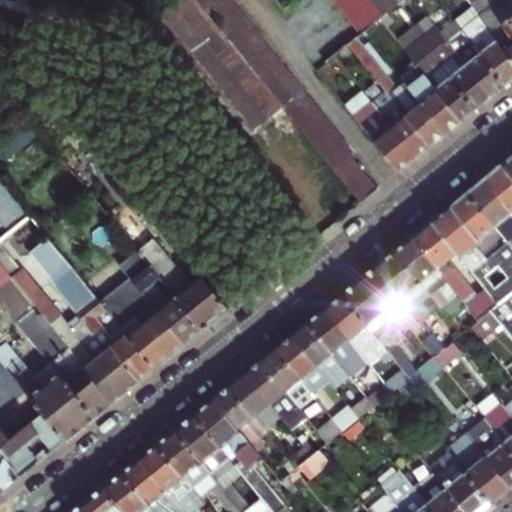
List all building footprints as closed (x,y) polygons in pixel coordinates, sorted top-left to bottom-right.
[(256,124),(285,101),(202,0),(171,0),(162,7),(256,124)] [(240,0),(202,0),(285,101),(289,107),(343,175),(362,160),(367,156),(240,0)] [(337,0),(349,15),(367,0),(337,0)] [(376,0),(367,0),(349,15),(361,30),(381,14),(385,11),(376,0)] [(376,0),(385,11),(398,0),(376,0)] [(478,0),(475,3),(482,12),(497,0),(478,0)] [(511,0),(497,0),(482,12),(483,14),(511,53),(511,0)] [(451,40),(427,11),(398,34),(439,85),(464,116),(479,104),(494,93),(451,40)] [(511,53),(483,14),(467,27),(509,79),(511,77),(511,53)] [(509,79),(467,27),(451,40),(494,93),(501,86),(509,79)] [(446,131),(464,116),(439,85),(425,95),(411,77),(402,85),(360,32),(350,40),(354,45),(389,87),(398,98),(433,141),(446,131)] [(354,45),(350,40),(335,52),(339,57),(354,45)] [(433,141),(398,98),(389,87),(374,99),(383,111),(388,106),(399,119),(395,122),(420,152),(427,146),(433,141)] [(365,107),(358,113),(375,136),(401,167),(411,160),(420,152),(395,122),(399,119),(388,106),(383,111),(374,99),(365,107)] [(33,116),(0,143),(0,150),(6,158),(43,128),(33,116)] [(511,157),(510,159),(503,165),(511,176),(511,157)] [(362,199),(380,184),(362,160),(343,175),(362,199)] [(495,171),(487,178),(511,209),(511,176),(503,165),(495,171)] [(0,171),(0,215),(11,229),(33,212),(16,192),(2,174),(0,171)] [(511,243),(511,209),(487,178),(479,185),(471,192),(511,243)] [(462,199),(453,206),(500,265),(505,271),(510,277),(511,280),(511,243),(471,192),(462,199)] [(150,258),(162,273),(178,292),(205,325),(219,313),(232,303),(204,270),(197,275),(183,258),(179,262),(152,229),(147,233),(124,205),(114,214),(137,243),(140,246),(150,258)] [(490,292),(499,304),(511,293),(511,280),(510,277),(495,289),(486,276),(500,265),(453,206),(447,212),(435,221),(458,251),(490,292)] [(425,229),(416,236),(459,291),(481,319),(491,311),(499,304),(490,292),(481,299),(456,267),(453,266),(451,267),(446,261),(458,251),(435,221),(425,229)] [(409,242),(398,251),(432,294),(441,305),(459,291),(416,236),(409,242)] [(85,360),(116,397),(130,386),(142,376),(112,340),(117,336),(106,322),(101,326),(93,316),(98,312),(108,303),(101,295),(54,239),(34,255),(57,282),(55,284),(81,316),(73,323),(28,268),(26,269),(1,238),(0,239),(0,255),(15,274),(34,298),(85,360)] [(108,303),(116,313),(157,364),(172,352),(175,349),(188,339),(160,305),(145,287),(152,280),(141,266),(150,258),(140,246),(123,260),(132,271),(101,295),(108,303)] [(391,257),(381,265),(415,308),(423,319),(429,315),(420,304),(432,294),(398,251),(391,257)] [(0,255),(0,286),(15,274),(0,255)] [(145,287),(160,305),(188,339),(197,332),(205,325),(178,292),(173,296),(158,277),(162,273),(150,258),(141,266),(152,280),(145,287)] [(363,280),(397,322),(415,308),(381,265),(372,272),(363,280)] [(15,274),(0,286),(0,287),(23,316),(34,307),(29,302),(34,298),(33,296),(15,274)] [(403,338),(392,326),(397,322),(363,280),(356,286),(345,294),(379,337),(389,350),(403,338)] [(511,293),(499,304),(491,311),(503,326),(511,337),(511,293)] [(328,308),(362,351),(379,337),(345,294),(337,301),(328,308)] [(105,405),(116,397),(85,360),(34,298),(29,302),(34,307),(23,316),(55,355),(54,357),(62,367),(57,371),(93,415),(105,405)] [(108,303),(98,312),(106,322),(116,313),(108,303)] [(320,314),(311,322),(336,353),(345,364),(362,351),(328,308),(320,314)] [(481,319),(473,326),(485,341),(503,326),(491,311),(481,319)] [(117,336),(112,340),(142,376),(150,370),(157,364),(116,313),(106,322),(117,336)] [(329,379),(336,388),(353,375),(345,364),(336,353),(311,322),(302,329),(293,336),(329,379)] [(18,375),(27,386),(45,408),(68,435),(79,426),(93,415),(57,371),(45,381),(8,336),(0,342),(0,352),(9,364),(18,375)] [(314,391),(329,379),(293,336),(289,340),(279,348),(314,391)] [(454,342),(399,386),(407,397),(463,352),(454,342)] [(272,354),(264,360),(301,407),(316,395),(314,391),(279,348),(272,354)] [(256,367),(248,373),(273,404),(293,429),(309,417),(301,407),(264,360),(256,367)] [(0,390),(18,375),(9,364),(0,371),(0,390)] [(272,424),(262,412),(273,404),(248,373),(241,378),(233,385),(258,416),(267,428),(272,424)] [(226,391),(218,397),(252,440),(257,436),(247,425),(258,416),(233,385),(226,391)] [(27,386),(9,401),(11,405),(27,424),(45,408),(27,386)] [(252,440),(218,397),(208,405),(197,414),(232,458),(264,498),(275,511),(281,511),(288,507),(255,465),(266,458),(252,440)] [(511,449),(511,411),(507,406),(505,403),(486,418),(511,449)] [(349,404),(334,416),(344,429),(359,416),(349,404)] [(0,414),(0,421),(11,435),(27,424),(11,405),(0,414)] [(0,489),(50,449),(45,443),(37,450),(29,441),(42,430),(55,446),(68,435),(45,408),(27,424),(11,435),(0,444),(0,489)] [(212,473),(232,458),(197,414),(188,421),(178,430),(212,473)] [(318,428),(329,441),(340,432),(344,429),(334,416),(318,428)] [(468,432),(511,485),(511,449),(486,418),(468,432)] [(0,444),(11,435),(0,421),(0,444)] [(243,511),(233,499),(212,473),(178,430),(169,437),(161,444),(202,496),(212,488),(231,511),(243,511)] [(347,441),(340,432),(329,441),(321,448),(328,456),(347,441)] [(511,485),(468,432),(448,448),(493,502),(505,492),(511,486),(511,485)] [(437,473),(469,511),(480,511),(485,509),(493,502),(448,448),(437,433),(425,442),(439,459),(431,465),(437,473)] [(202,496),(161,444),(142,459),(125,473),(156,511),(196,511),(208,503),(202,496)] [(328,456),(321,448),(313,454),(302,464),(311,475),(323,466),(331,475),(339,469),(328,456)] [(400,467),(435,511),(469,511),(437,473),(424,484),(419,479),(420,473),(407,457),(398,465),(400,467)] [(381,483),(389,493),(404,511),(435,511),(400,467),(381,483)] [(117,479),(108,486),(128,511),(156,511),(125,473),(117,479)] [(92,499),(76,511),(128,511),(108,486),(99,494),(92,499)] [(404,511),(389,493),(370,508),(373,511),(404,511)] [(275,511),(264,498),(245,511),(275,511)]
